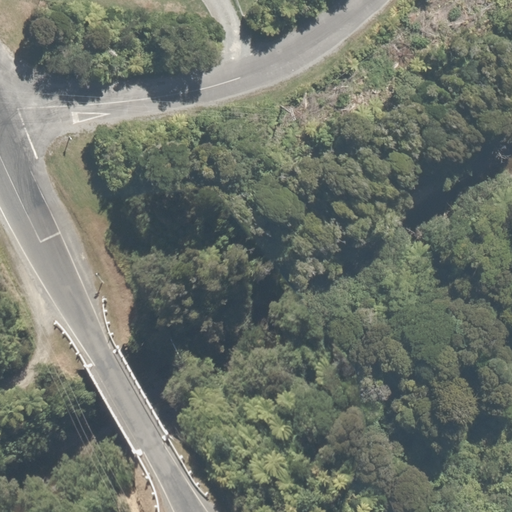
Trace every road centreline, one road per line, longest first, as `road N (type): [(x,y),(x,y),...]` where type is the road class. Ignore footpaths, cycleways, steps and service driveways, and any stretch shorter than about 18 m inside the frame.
road 1 (unclassified): [(0,123),(187,100),(303,52),(364,0)]
road 2 (tertiary): [(0,170),(184,511)]
